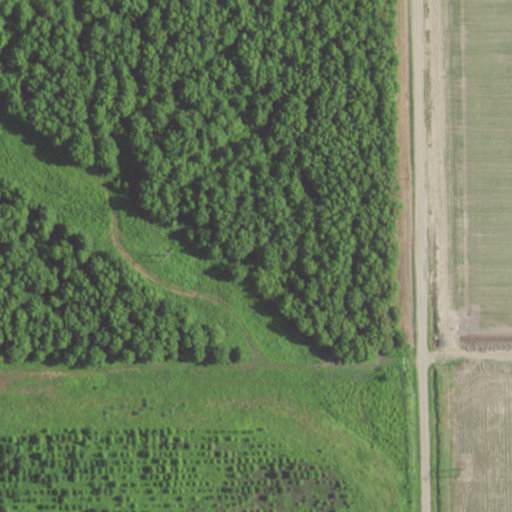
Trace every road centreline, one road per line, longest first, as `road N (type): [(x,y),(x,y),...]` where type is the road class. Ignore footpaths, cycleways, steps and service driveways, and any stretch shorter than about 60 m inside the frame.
road 1 (residential): [(421,511),(412,0)]
road 2 (track): [(384,511),(379,485),(358,461),(283,422),(0,419)]
